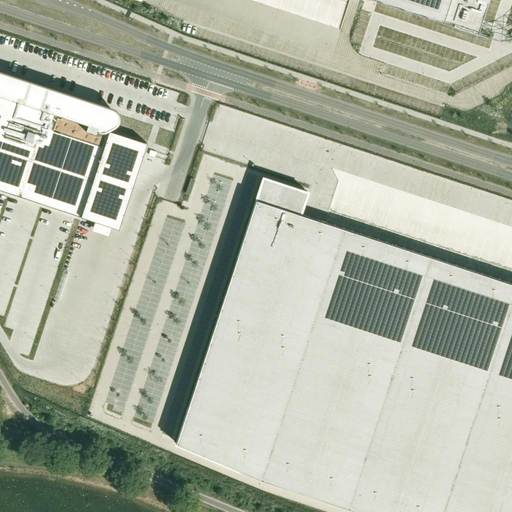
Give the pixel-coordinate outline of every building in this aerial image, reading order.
[(379,0),(454,24),(478,32),(488,0),(379,0)] [(0,189),(95,221),(112,227),(119,229),(147,143),(107,130),(114,126),(115,126),(116,125),(117,124),(118,123),(118,122),(119,121),(119,120),(119,119),(119,118),(119,116),(119,115),(118,114),(118,113),(117,112),(117,111),(116,110),(115,109),(114,109),(112,108),(75,96),(49,87),(48,91),(42,89),(44,84),(35,81),(33,87),(28,85),(29,81),(0,71),(0,189)] [(256,200),(176,443),(261,479),(361,511),(511,511),(511,282),(301,214),(308,192),(263,177),(255,200),(256,200)] [(91,301),(107,328),(205,270),(204,266),(196,252),(193,253),(181,260),(158,273),(141,245),(93,273),(82,279),(84,289),(91,300),(91,301)] [(26,316),(36,311),(29,298),(20,303),(26,316)] [(22,315),(7,323),(20,348),(38,338),(36,335),(48,328),(41,316),(37,318),(27,323),(22,315)] [(102,396),(123,384),(117,373),(96,385),(102,396)]
